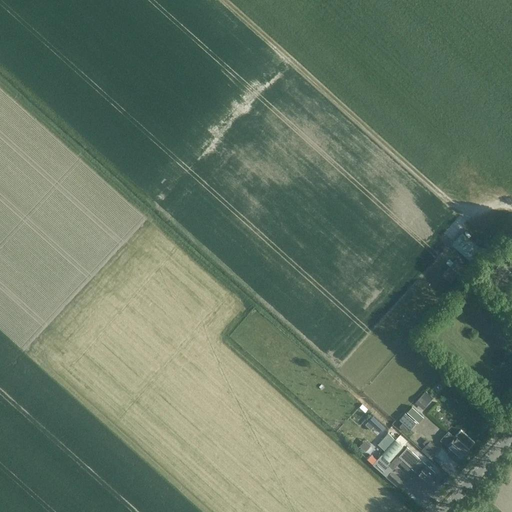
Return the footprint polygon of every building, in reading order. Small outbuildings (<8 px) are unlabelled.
[(482,249),(462,232),(452,244),(471,261),(482,249)] [(458,260),(456,258),(442,274),(451,283),(465,267),(460,263),(462,261),(459,258),(458,260)] [(491,286),(507,267),(500,262),(484,280),(491,286)] [(444,384),(448,380),(443,376),(440,380),(444,384)] [(426,391),(416,403),(423,409),(433,397),(426,391)] [(418,422),(423,416),(411,405),(406,411),(418,422)] [(487,420),(491,416),(484,410),(480,414),(487,420)] [(410,429),(416,422),(405,412),(398,419),(410,429)] [(385,427),(372,415),(371,415),(369,414),(366,418),(368,420),(365,423),(371,429),(372,427),(375,429),(376,428),(380,432),(385,427)] [(460,429),(453,437),(450,434),(445,439),(449,442),(446,445),(461,458),(469,448),(468,448),(474,441),(460,429)] [(397,485),(402,479),(392,470),(393,469),(388,463),(390,461),(389,461),(407,441),(400,434),(395,439),(387,433),(378,443),(385,450),(373,463),(397,485)] [(425,445),(421,450),(429,457),(433,453),(437,447),(429,440),(429,441),(426,438),(422,442),(425,445)] [(365,450),(370,444),(364,439),(359,445),(365,450)] [(417,473),(417,472),(428,483),(436,474),(425,464),(407,446),(398,455),(396,454),(388,463),(393,468),(402,459),(417,473)] [(372,463),(376,458),(371,454),(367,459),(372,463)]
